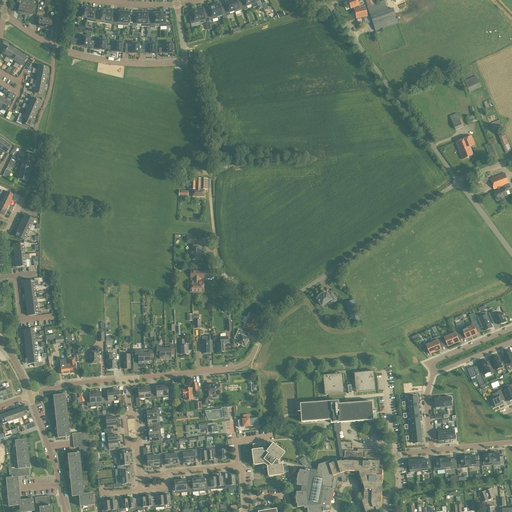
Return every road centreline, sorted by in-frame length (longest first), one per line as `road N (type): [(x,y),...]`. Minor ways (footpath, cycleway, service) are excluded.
road 1 (unclassified): [(270,314),(458,180)]
road 2 (unclassified): [(458,180),(320,0)]
road 3 (residential): [(4,15),(86,57),(171,63),(184,61),(184,52)]
road 4 (residential): [(128,379),(244,363),(270,314)]
road 5 (track): [(270,314),(216,261),(210,183)]
road 6 (residential): [(64,511),(30,396)]
